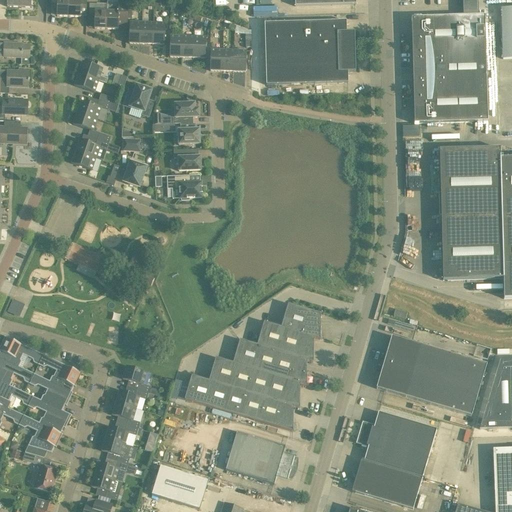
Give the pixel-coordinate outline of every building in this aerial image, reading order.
[(19,0),(7,0),(7,8),(19,8),(19,0)] [(19,0),(19,8),(31,9),(31,0),(19,0)] [(68,18),(68,0),(62,0),(51,0),(51,4),(57,5),(56,17),(68,18)] [(68,0),(69,0),(68,0),(68,18),(80,18),(80,5),(87,5),(86,0),(68,0)] [(462,0),(463,17),(478,17),(477,0),(462,0)] [(127,18),(126,20),(132,20),(132,13),(127,13),(128,2),(118,2),(118,3),(107,3),(107,4),(106,30),(117,31),(117,28),(118,18),(127,18)] [(106,30),(107,4),(89,4),(89,17),(94,17),(94,30),(106,30)] [(503,60),(511,59),(511,9),(501,10),(503,60)] [(463,17),(411,18),(414,124),(487,122),(484,16),(478,17),(463,17)] [(346,32),(346,21),(264,24),(266,86),(348,83),(347,73),(356,72),(354,32),(346,32)] [(140,45),(141,24),(129,23),(129,45),(140,45)] [(152,45),(153,24),(141,24),(140,45),(152,45)] [(153,24),(152,45),(164,46),(164,24),(153,24)] [(181,59),(182,37),(170,37),(169,58),(181,59)] [(192,59),(193,38),(182,37),(181,59),(192,59)] [(193,38),(192,59),(204,59),(205,38),(193,38)] [(29,66),(29,59),(30,47),(16,46),(15,45),(0,44),(0,57),(21,58),(21,66),(29,66)] [(222,72),(222,51),(210,50),(210,72),(222,72)] [(233,73),(234,51),(222,51),(222,72),(233,73)] [(234,51),(233,73),(245,73),(246,52),(234,51)] [(78,75),(98,82),(102,70),(82,63),(78,75)] [(28,89),(28,73),(7,72),(7,80),(0,79),(0,94),(9,94),(9,88),(28,89)] [(94,94),(98,82),(78,75),(74,87),(94,94)] [(123,91),(127,79),(121,77),(117,89),(123,91)] [(148,101),(151,92),(136,87),(134,93),(128,91),(123,107),(130,109),(130,108),(143,112),(142,116),(148,118),(153,103),(148,101)] [(98,101),(110,105),(112,99),(100,95),(98,101)] [(0,122),(4,122),(4,116),(27,116),(27,101),(2,100),(2,115),(0,115),(0,122)] [(108,112),(110,105),(98,101),(96,107),(81,102),(77,114),(97,121),(101,110),(108,112)] [(180,125),(193,124),(192,118),(199,118),(198,110),(194,110),(194,104),(187,105),(174,105),(175,118),(172,118),(172,125),(180,125)] [(93,133),(97,121),(77,114),(73,126),(93,133)] [(154,126),(162,125),(161,115),(154,116),(154,126)] [(20,130),(20,123),(4,122),(4,129),(0,129),(0,145),(26,146),(26,130),(20,130)] [(434,141),(464,139),(463,132),(470,132),(470,123),(433,126),(434,141)] [(199,130),(196,130),(193,130),(193,124),(180,125),(180,131),(178,131),(178,146),(199,145),(199,142),(201,142),(200,136),(199,136),(199,133),(199,130)] [(97,140),(109,144),(111,138),(99,134),(97,140)] [(86,143),(79,141),(75,153),(95,160),(99,149),(106,151),(109,144),(97,140),(88,137),(86,143)] [(139,153),(139,142),(123,141),(123,152),(139,153)] [(511,158),(500,159),(500,149),(439,150),(442,281),(503,280),(503,300),(511,299),(511,158)] [(186,158),(186,151),(173,151),(173,159),(178,159),(178,172),(200,171),(200,165),(201,165),(201,159),(200,159),(200,158),(186,158)] [(91,172),(95,160),(75,153),(71,165),(91,172)] [(139,188),(142,178),(145,169),(130,164),(124,183),(139,188)] [(116,180),(120,167),(114,166),(110,178),(116,180)] [(177,200),(199,199),(199,184),(187,184),(187,176),(165,177),(165,189),(177,189),(177,200)] [(105,275),(110,264),(101,260),(102,258),(72,244),(65,259),(95,273),(96,271),(105,275)] [(151,287),(154,279),(144,275),(141,283),(151,287)] [(18,317),(23,305),(13,300),(8,313),(18,317)] [(314,338),(313,339),(320,341),(320,315),(288,305),(281,328),(281,329),(314,338)] [(405,320),(407,313),(395,310),(393,317),(405,320)] [(281,329),(281,328),(264,323),(257,346),(257,347),(275,352),(281,329)] [(307,361),(313,339),(314,338),(281,329),(275,352),(307,361)] [(471,417),(486,365),(391,337),(376,389),(471,417)] [(0,359),(18,367),(20,363),(19,361),(17,360),(19,354),(31,360),(32,363),(38,366),(43,356),(4,338),(3,338),(5,339),(0,348),(0,359)] [(257,346),(240,341),(233,364),(251,370),(257,347),(257,346)] [(307,361),(275,352),(257,347),(251,370),(300,384),(300,385),(306,387),(307,362),(307,361)] [(70,392),(71,392),(73,387),(75,388),(75,387),(73,386),(79,374),(81,375),(81,374),(43,356),(38,366),(43,368),(47,367),(56,371),(54,377),(52,377),(49,382),(70,392)] [(0,382),(9,386),(11,382),(10,380),(8,379),(10,373),(22,379),(23,382),(29,384),(34,375),(18,367),(0,359),(0,382)] [(233,364),(216,359),(209,382),(244,393),(251,370),(233,364)] [(511,361),(500,361),(480,429),(511,428),(511,361)] [(150,388),(153,376),(146,374),(126,368),(122,380),(128,382),(126,388),(136,391),(148,394),(150,388)] [(293,407),(300,385),(300,384),(251,370),(244,393),(293,407)] [(70,392),(49,382),(34,375),(29,384),(34,387),(37,385),(47,390),(45,395),(43,396),(40,401),(61,411),(64,406),(66,407),(66,406),(64,405),(70,393),(72,394),(72,393),(71,392),(70,392)] [(209,382),(192,377),(185,401),(237,416),(244,393),(209,382)] [(0,405),(7,409),(9,404),(9,402),(7,401),(9,396),(21,402),(22,404),(28,407),(32,397),(9,386),(0,382),(0,405)] [(146,401),(148,394),(136,391),(134,397),(118,392),(115,404),(135,410),(139,399),(146,401)] [(293,408),(293,407),(244,393),(237,416),(292,433),(293,408)] [(61,411),(40,401),(32,397),(28,407),(32,410),(36,408),(46,413),(43,418),(41,419),(39,424),(60,434),(63,428),(64,429),(65,428),(63,428),(69,416),(70,416),(71,416),(61,411)] [(132,422),(135,410),(115,404),(111,416),(127,421),(126,427),(137,430),(139,424),(132,422)] [(0,424),(0,423),(0,422),(0,415),(12,421),(12,423),(19,425),(23,417),(7,409),(0,405),(0,424)] [(437,430),(378,413),(374,426),(373,429),(364,426),(362,434),(360,434),(357,444),(368,447),(364,462),(422,479),(425,470),(437,430)] [(60,434),(39,424),(23,416),(23,417),(19,425),(24,428),(27,427),(37,431),(34,437),(32,438),(25,454),(42,458),(44,452),(51,453),(53,447),(55,448),(56,447),(54,446),(60,435),(61,435),(62,435),(60,434)] [(135,437),(137,430),(126,427),(124,433),(108,428),(104,440),(125,446),(128,435),(135,437)] [(145,449),(153,452),(159,435),(151,432),(145,449)] [(289,479),(294,460),(283,457),(286,447),(237,432),(225,471),(274,485),(277,476),(289,479)] [(101,452),(108,454),(106,460),(127,466),(129,460),(122,457),(125,446),(104,440),(101,452)] [(511,511),(511,449),(493,450),(494,511),(511,511)] [(18,461),(20,452),(13,450),(10,459),(18,461)] [(42,458),(25,454),(24,453),(22,461),(40,467),(36,480),(35,480),(33,481),(32,485),(33,487),(34,487),(34,489),(49,493),(55,471),(41,467),(43,459),(42,459),(42,458)] [(125,473),(127,466),(106,460),(104,466),(97,464),(94,476),(114,482),(118,471),(125,473)] [(422,479),(364,462),(360,476),(357,475),(351,493),(413,511),(422,479)] [(208,482),(160,467),(152,496),(199,510),(208,482)] [(114,482),(94,476),(90,488),(97,490),(95,496),(116,502),(118,495),(111,493),(114,482)] [(109,511),(111,506),(97,502),(95,507),(93,508),(85,506),(83,511),(109,511)] [(242,511),(243,510),(224,503),(220,511),(242,511)]
